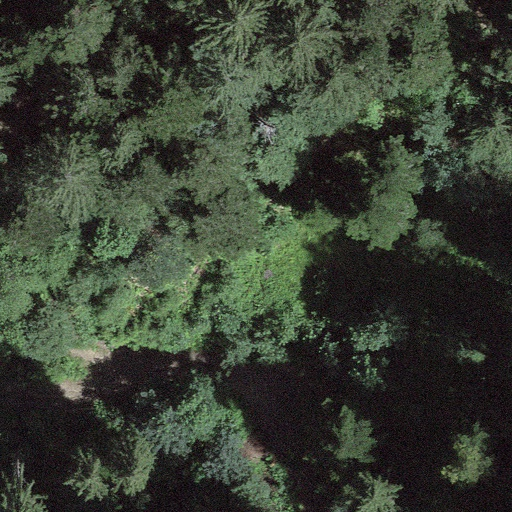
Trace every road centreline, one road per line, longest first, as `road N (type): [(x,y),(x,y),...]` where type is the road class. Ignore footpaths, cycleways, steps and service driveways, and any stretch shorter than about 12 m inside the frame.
road 1 (track): [(0,388),(88,398),(382,348),(511,350)]
road 2 (track): [(0,312),(205,377),(393,511)]
